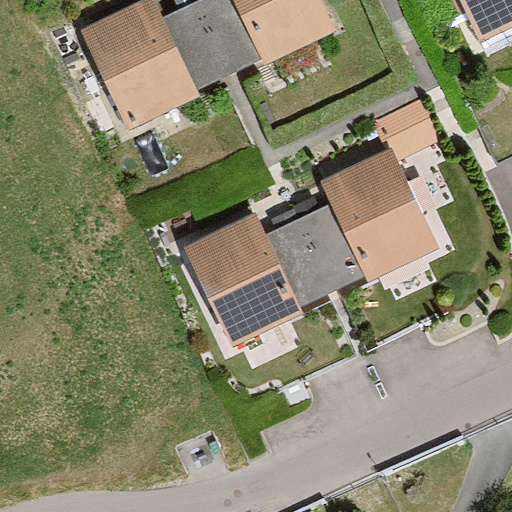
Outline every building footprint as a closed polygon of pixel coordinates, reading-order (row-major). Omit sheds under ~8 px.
[(161,17),(152,0),(137,0),(81,26),(128,126),(196,94),(193,87),(225,72),(192,2),(161,17)] [(333,29),(319,0),(197,0),(192,2),(225,72),(262,55),(265,61),(333,29)] [(511,0),(463,0),(482,38),(511,23),(511,0)] [(431,97),(387,107),(396,148),(440,138),(431,97)] [(438,243),(390,145),(323,178),(334,201),(297,218),(330,287),(367,270),(370,276),(438,243)] [(265,234),(254,210),(186,242),(233,340),(301,308),(298,302),(330,287),(297,218),(265,234)]
